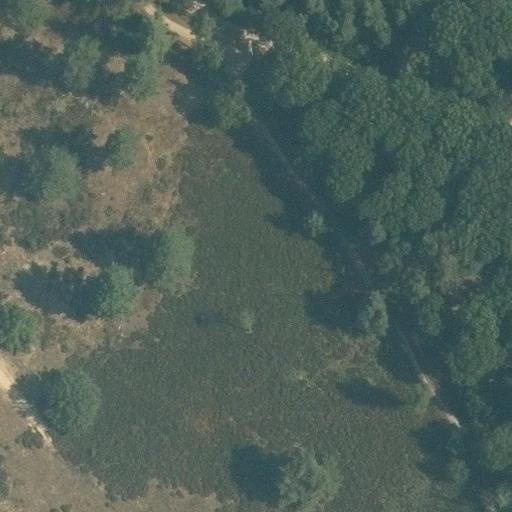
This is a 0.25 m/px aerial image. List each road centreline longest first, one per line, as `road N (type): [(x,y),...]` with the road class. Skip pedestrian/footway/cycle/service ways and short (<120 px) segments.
road 1 (track): [(226,52),(511,496)]
road 2 (track): [(511,135),(278,58),(226,52)]
